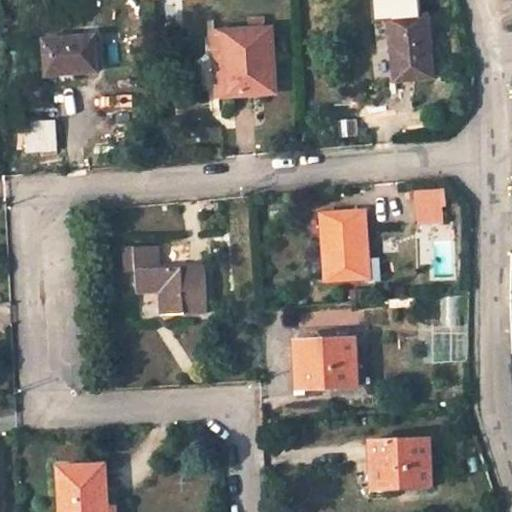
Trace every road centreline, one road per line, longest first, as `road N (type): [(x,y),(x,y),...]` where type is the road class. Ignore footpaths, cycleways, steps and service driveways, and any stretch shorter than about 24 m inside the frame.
road 1 (residential): [(493,209),(496,421),(511,472)]
road 2 (residential): [(496,67),(493,209)]
